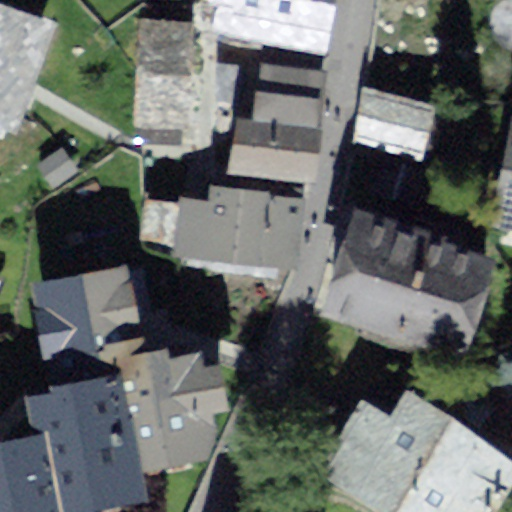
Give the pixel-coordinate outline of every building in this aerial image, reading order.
[(329,0),(220,0),(217,23),(322,41),(329,0)] [(47,26),(0,8),(0,126),(9,130),(47,26)] [(198,17),(144,13),(135,138),(190,141),(198,17)] [(319,66),(261,58),(253,112),(311,120),(319,66)] [(361,84),(353,150),(432,160),(441,95),(361,84)] [(319,122),(233,110),(226,163),(312,175),(319,122)] [(511,115),(492,210),(511,214),(511,115)] [(216,190),(206,256),(293,269),(303,204),(216,190)] [(351,201),(322,300),(463,341),(492,243),(351,201)] [(143,259),(31,276),(43,357),(155,340),(143,259)] [(0,293),(11,266),(0,261),(0,293)] [(0,511),(80,511),(137,502),(138,466),(214,449),(202,349),(119,364),(23,386),(28,427),(0,432),(0,511)] [(315,477),(370,511),(484,511),(511,469),(511,457),(400,386),(381,415),(362,403),(315,477)]
